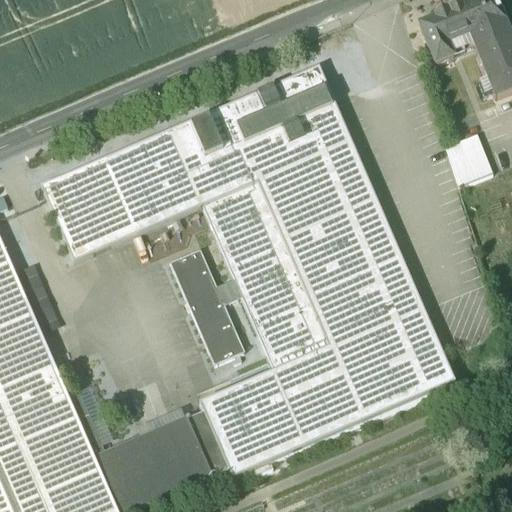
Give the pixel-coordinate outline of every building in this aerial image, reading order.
[(461,26),(460,24),(452,25),(448,28),(444,30),(439,31),(432,35),(433,37),(417,43),(433,84),(451,77),(446,63),(468,54),(494,117),(511,109),(511,60),(493,13),(461,26)] [(272,389),(199,420),(203,430),(228,487),(232,496),(249,489),(251,494),(289,478),(287,472),(453,402),(317,86),(42,206),(75,281),(202,226),(231,294),(239,312),(272,389)] [(491,190),(475,151),(445,163),(459,202),(491,190)] [(0,257),(0,511),(109,511),(94,476),(68,415),(0,257)] [(205,266),(170,281),(178,300),(213,286),(205,266)] [(213,286),(178,300),(202,356),(237,341),(227,317),(219,299),(213,286)] [(231,294),(219,299),(227,317),(239,312),(231,294)] [(237,341),(202,356),(214,383),(248,368),(237,341)] [(105,471),(79,410),(68,415),(94,476),(105,471)] [(203,430),(186,437),(210,495),(228,487),(203,430)] [(105,471),(94,476),(109,511),(173,511),(211,496),(210,495),(186,437),(185,436),(105,471)]
